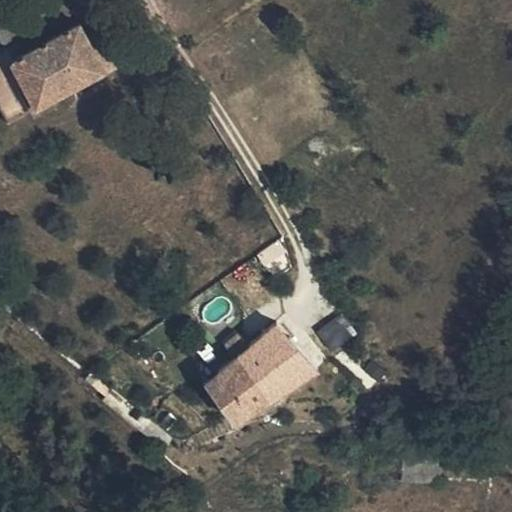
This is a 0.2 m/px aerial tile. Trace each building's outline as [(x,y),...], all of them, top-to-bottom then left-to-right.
[(7,47),(5,48),(0,50),(0,99),(10,118),(116,60),(92,17),(14,60),(7,47)] [(6,26),(0,28),(0,39),(5,48),(7,47),(14,43),(6,26)] [(317,330),(327,349),(349,337),(339,319),(317,330)] [(206,377),(237,417),(317,367),(276,321),(248,342),(235,353),(206,377)] [(235,353),(248,342),(238,332),(226,342),(235,353)] [(106,392),(109,387),(90,371),(86,377),(106,392)] [(172,438),(109,387),(106,392),(169,443),(172,438)] [(440,480),(442,452),(365,449),(363,477),(440,480)]
